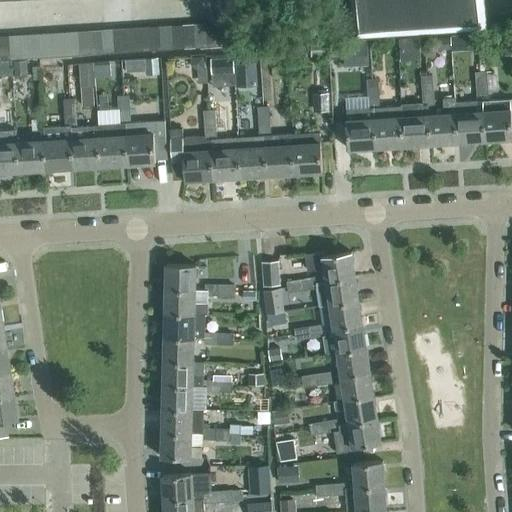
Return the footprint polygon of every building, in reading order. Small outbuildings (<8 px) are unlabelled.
[(352,0),(356,35),(487,27),(484,0),(352,0)] [(229,21),(218,22),(219,46),(231,45),(229,21)] [(208,46),(206,22),(194,23),(196,47),(208,46)] [(219,46),(218,22),(206,22),(208,46),(219,46)] [(196,47),(194,23),(183,24),(184,48),(196,47)] [(184,48),(183,24),(171,25),(173,48),(184,48)] [(161,49),(160,25),(148,26),(150,50),(161,49)] [(173,48),(171,25),(160,25),(161,49),(173,48)] [(150,50),(148,26),(137,27),(138,51),(150,50)] [(138,51),(137,27),(125,28),(127,51),(138,51)] [(115,52),(114,28),(102,29),(103,41),(103,53),(115,52)] [(127,51),(125,28),(114,28),(115,52),(127,51)] [(103,41),(102,29),(90,30),(92,54),(103,53),(103,41)] [(92,54),(90,30),(79,31),(80,54),(92,54)] [(69,55),(67,31),(55,32),(57,56),(69,55)] [(80,54),(79,31),(67,31),(69,55),(80,54)] [(57,56),(55,32),(44,33),(45,56),(57,56)] [(398,34),(400,52),(421,50),(419,32),(398,34)] [(45,56),(44,33),(32,34),(34,57),(45,56)] [(22,58),(20,34),(9,35),(10,59),(12,58),(22,58)] [(34,57),(32,34),(20,34),(22,58),(34,57)] [(10,59),(9,35),(0,35),(0,59),(2,59),(10,59)] [(464,51),(463,35),(456,35),(451,36),(452,48),(452,52),(464,51)] [(451,36),(433,37),(434,49),(452,48),(451,36)] [(369,64),(367,38),(345,39),(346,57),(347,66),(369,64)] [(331,40),(332,58),(346,57),(345,39),(331,40)] [(273,63),(287,63),(286,43),(272,44),(273,63)] [(311,54),(327,54),(327,44),(311,44),(311,54)] [(192,64),(197,68),(204,67),(203,55),(192,55),(192,64)] [(212,70),(233,69),(233,55),(212,55),(212,70)] [(145,57),(125,58),(126,71),(145,70),(145,57)] [(12,58),(10,59),(2,59),(3,75),(13,74),(12,58)] [(95,74),(111,73),(110,60),(94,61),(95,74)] [(23,61),(13,61),(14,74),(24,74),(23,61)] [(81,85),(95,84),(93,62),(79,63),(81,85)] [(486,71),(479,72),(476,72),(477,86),(487,85),(486,71)] [(421,75),(422,90),(432,89),(432,75),(421,75)] [(367,79),(368,93),(378,93),(377,78),(367,79)] [(511,97),(498,99),(488,100),(487,85),(477,86),(478,100),(483,100),(485,140),(511,137),(511,97)] [(433,103),(432,89),(422,90),(423,104),(430,103),(433,103)] [(330,110),(330,93),(317,94),(318,110),(330,110)] [(402,115),(403,115),(402,105),(379,107),(378,93),(368,93),(369,107),(374,107),(377,147),(404,145),(402,115)] [(119,96),(119,110),(130,109),(129,95),(119,96)] [(456,102),(457,102),(456,96),(443,97),(444,112),(430,113),(429,113),(431,143),(458,141),(456,102)] [(64,99),(65,113),(75,113),(74,99),(64,99)] [(478,100),(457,102),(456,102),(458,141),(485,140),(483,100),(478,100)] [(429,113),(430,113),(430,103),(423,104),(418,104),(419,114),(403,115),(402,115),(404,145),(431,143),(429,113)] [(258,107),(259,121),(269,120),(268,106),(258,107)] [(374,107),(369,107),(346,109),(349,149),(377,147),(374,107)] [(165,119),(141,121),(130,122),(130,109),(119,110),(120,124),(125,124),(126,134),(128,164),(156,162),(156,157),(167,156),(165,119)] [(204,110),(205,124),(215,124),(214,110),(204,110)] [(76,127),(75,113),(65,113),(66,128),(76,127)] [(295,173),(292,133),(270,134),(269,120),(259,121),(260,135),(265,135),(266,145),(268,175),(295,173)] [(99,136),(101,135),(100,124),(88,125),(89,136),(72,137),(74,167),(101,165),(99,136)] [(216,138),(215,124),(205,124),(206,135),(206,139),(212,138),(216,138)] [(212,148),(212,138),(206,139),(206,135),(183,136),(182,128),(170,129),(173,163),(184,163),(186,180),(214,178),(212,148)] [(323,171),(321,141),(320,131),(292,133),(295,173),(323,171)] [(126,134),(101,135),(99,136),(101,165),(128,164),(126,134)] [(74,167),(72,137),(45,139),(47,169),(74,167)] [(47,169),(45,139),(17,141),(19,171),(47,169)] [(0,171),(19,171),(17,141),(0,141),(0,171)] [(266,145),(239,147),(241,176),(268,175),(266,145)] [(239,147),(212,148),(214,178),(241,176),(239,147)] [(352,251),(323,256),(322,252),(305,254),(308,270),(325,268),(326,280),(356,276),(352,251)] [(280,284),(279,260),(263,261),(264,285),(280,284)] [(167,263),(166,288),(196,289),(196,264),(167,263)] [(254,287),(252,266),(239,267),(240,288),(254,287)] [(359,299),(356,276),(326,280),(330,304),(359,299)] [(316,277),(302,279),(303,289),(317,287),(316,277)] [(303,289),(302,279),(288,281),(289,291),(303,289)] [(220,295),(220,284),(206,284),(206,294),(220,295)] [(234,295),(234,285),(220,284),(220,295),(234,295)] [(265,289),(266,299),(284,297),(283,287),(265,289)] [(195,302),(196,289),(166,288),(165,312),(205,313),(208,313),(209,302),(195,302)] [(255,290),(243,290),(243,298),(255,299),(255,290)] [(363,323),(359,299),(330,304),(334,327),(334,328),(363,323)] [(205,332),(205,313),(165,312),(165,336),(194,337),(194,336),(205,337),(205,332)] [(367,347),(363,323),(334,328),(334,327),(324,328),(325,334),(325,339),(336,338),(338,351),(367,347)] [(325,334),(324,328),(323,324),(309,326),(311,336),(325,334)] [(311,336),(309,326),(295,328),(297,339),(311,336)] [(219,343),(219,332),(205,332),(205,337),(204,342),(219,343)] [(233,333),(219,332),(219,343),(233,343),(233,333)] [(194,361),(194,337),(165,336),(164,360),(194,361)] [(0,371),(8,370),(5,347),(0,347),(0,371)] [(371,370),(367,347),(338,351),(341,375),(371,370)] [(270,361),(282,359),(280,348),(268,350),(270,361)] [(204,361),(194,361),(164,360),(164,384),(193,385),(203,385),(203,380),(204,361)] [(270,370),(271,386),(278,385),(277,369),(270,370)] [(0,395),(12,394),(8,370),(0,371),(0,395)] [(374,394),(371,370),(341,375),(345,399),(374,394)] [(331,371),(316,374),(318,384),(332,382),(331,371)] [(264,372),(248,373),(248,385),(264,384),(264,372)] [(318,384),(316,374),(302,376),(304,386),(318,384)] [(217,391),(218,380),(203,380),(203,385),(203,390),(217,391)] [(232,381),(218,380),(217,391),(232,391),(232,381)] [(193,409),(193,408),(193,385),(164,384),(163,408),(193,409)] [(16,418),(12,394),(0,395),(0,434),(6,434),(4,420),(16,418)] [(378,418),(374,394),(345,399),(334,401),(336,411),(347,409),(349,422),(378,418)] [(204,408),(193,408),(193,409),(163,408),(162,432),(202,433),(202,428),(210,428),(210,424),(204,424),(204,408)] [(271,413),(273,425),(285,423),(283,411),(271,413)] [(382,442),(378,418),(349,422),(353,447),(382,442)] [(338,419),(324,421),(325,431),(340,429),(338,419)] [(325,431),(324,421),(310,423),(311,433),(325,431)] [(231,429),(231,434),(249,434),(249,426),(241,426),(241,424),(231,424),(231,429)] [(201,458),(202,438),(216,439),(216,428),(210,428),(202,428),(202,433),(162,432),(162,457),(201,458)] [(231,429),(216,428),(216,439),(230,439),(231,434),(231,429)] [(297,457),(294,438),(278,441),(281,460),(297,457)] [(258,463),(258,449),(238,449),(238,463),(258,463)] [(354,462),(355,487),(385,485),(383,460),(354,462)] [(249,466),(251,494),(270,493),(269,465),(249,466)] [(299,465),(278,466),(279,482),(300,481),(299,465)] [(207,472),(192,473),(163,475),(164,499),(194,497),(204,496),(203,492),(208,491),(207,472)] [(346,493),(345,488),(345,483),(331,484),(331,494),(346,493)] [(331,494),(331,484),(317,485),(317,495),(331,494)] [(385,485),(355,487),(345,488),(346,493),(347,511),(387,509),(385,485)] [(232,490),(218,491),(218,501),(233,500),(232,490)] [(218,491),(208,491),(203,492),(204,496),(204,502),(218,501),(218,491)] [(194,511),(194,497),(164,499),(164,511),(194,511)] [(293,511),(293,499),(281,500),(281,511),(293,511)] [(251,511),(271,511),(271,502),(251,503),(251,511)]
